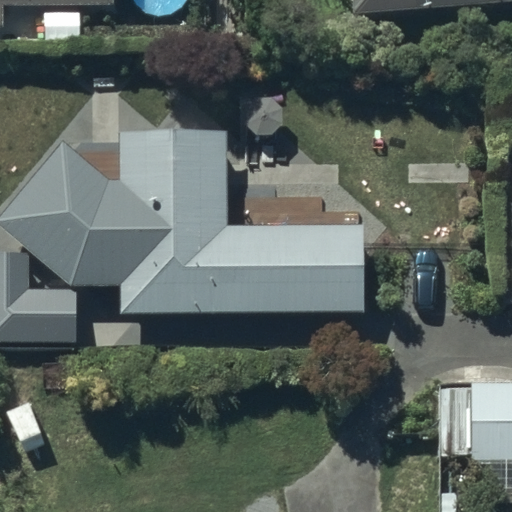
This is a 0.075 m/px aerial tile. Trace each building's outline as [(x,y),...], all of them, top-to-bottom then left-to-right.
[(4,20),(43,20),(43,50),(78,49),(78,20),(111,20),(110,0),(0,0),(0,42),(5,42),(4,20)] [(511,0),(347,0),(349,30),(511,18),(511,0)] [(62,158),(0,234),(0,241),(69,301),(120,302),(121,330),(364,329),(362,241),(228,240),(226,153),(120,152),(120,193),(108,195),(62,158)] [(511,174),(501,174),(500,321),(511,321),(511,174)] [(29,271),(0,270),(0,356),(76,356),(76,304),(28,302),(29,271)] [(467,400),(446,400),(447,466),(468,466),(468,478),(511,477),(511,393),(467,394),(467,400)]
